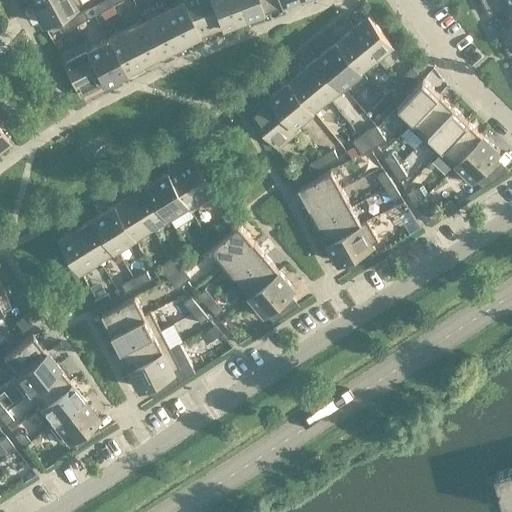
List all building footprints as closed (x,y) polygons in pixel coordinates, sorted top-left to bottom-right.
[(82,2),(80,0),(40,0),(33,4),(43,23),(82,2)] [(112,4),(110,0),(101,0),(96,3),(100,11),(112,4)] [(179,0),(180,1),(181,1),(198,34),(223,25),(213,0),(179,0)] [(236,0),(213,0),(223,25),(243,17),(236,0)] [(236,0),(243,17),(262,10),(258,0),(236,0)] [(281,3),(280,0),(258,0),(262,10),(281,3)] [(511,13),(511,0),(486,0),(483,2),(489,14),(509,8),(511,13)] [(180,1),(164,10),(162,10),(179,44),(198,34),(181,1),(180,1)] [(160,3),(159,4),(140,14),(143,20),(144,20),(161,53),(179,44),(162,10),(164,10),(160,3)] [(88,18),(83,10),(71,16),(75,24),(88,18)] [(511,13),(511,14),(511,20),(498,31),(504,43),(511,38),(511,13)] [(393,43),(369,15),(352,28),(376,57),(393,43)] [(75,24),(71,16),(59,23),(63,31),(75,24)] [(144,20),(143,20),(125,29),(142,63),(161,53),(144,20)] [(376,57),(352,28),(337,41),(360,70),(376,57)] [(142,63),(125,29),(107,38),(124,72),(142,63)] [(124,72),(107,38),(89,48),(88,48),(104,82),(124,72)] [(360,70),(337,41),(320,55),(344,84),(360,70)] [(86,42),(85,43),(60,55),(80,94),(104,82),(88,48),(89,48),(86,42)] [(344,84),(320,55),(304,68),(328,97),(344,84)] [(419,73),(412,67),(403,77),(409,83),(419,73)] [(328,97),(304,68),(288,81),(312,110),(328,97)] [(439,92),(424,78),(398,105),(413,119),(414,119),(439,92)] [(312,110),(288,81),(272,95),(295,123),(296,123),(312,110)] [(392,88),(383,98),(389,104),(399,94),(392,88)] [(454,107),(439,92),(414,119),(413,119),(408,124),(423,139),(454,107)] [(295,123),(272,95),(250,112),(278,146),(300,127),(296,123),(295,123)] [(389,104),(383,98),(373,108),(379,114),(389,104)] [(469,121),(454,107),(423,139),(438,153),(469,121)] [(484,135),(469,121),(438,153),(453,167),(484,135)] [(378,126),(377,125),(365,132),(370,139),(381,132),(378,126)] [(0,145),(9,139),(0,127),(0,145)] [(370,139),(365,132),(353,139),(358,147),(370,139)] [(386,139),(381,132),(370,139),(374,146),(386,139)] [(500,151),(484,135),(453,167),(469,183),(474,177),(484,186),(493,180),(482,169),(500,151)] [(374,146),(370,139),(358,147),(363,154),(374,146)] [(334,149),(322,156),(326,164),(338,157),(334,149)] [(393,152),(385,156),(393,168),(400,163),(393,152)] [(326,164),(322,156),(310,163),(314,170),(326,164)] [(214,194),(191,157),(168,172),(187,203),(186,204),(190,209),(214,194)] [(408,175),(400,163),(393,168),(400,180),(408,175)] [(342,188),(332,169),(299,187),(309,205),(342,188)] [(393,182),(386,171),(378,175),(386,187),(393,182)] [(187,203),(168,172),(149,183),(169,215),(186,204),(187,203)] [(401,194),(393,182),(386,187),(393,199),(401,194)] [(169,215),(149,183),(132,194),(152,225),(169,215)] [(429,192),(424,185),(418,189),(423,196),(429,192)] [(415,187),(408,192),(415,203),(423,199),(415,187)] [(352,205),(342,188),(309,205),(319,223),(352,205)] [(152,225),(132,194),(115,204),(134,236),(152,225)] [(134,236),(115,204),(96,216),(116,247),(134,236)] [(361,222),(352,205),(319,223),(329,241),(362,223),(361,222)] [(433,206),(422,213),(427,221),(438,214),(433,206)] [(410,209),(399,216),(410,232),(420,226),(410,209)] [(116,247),(96,216),(79,226),(99,258),(116,247)] [(367,219),(361,222),(362,223),(329,241),(340,261),(363,249),(369,260),(379,254),(373,243),(379,240),(368,220),(367,219)] [(215,222),(205,231),(211,238),(221,229),(215,222)] [(254,239),(240,223),(211,247),(225,263),(254,239)] [(99,258),(79,226),(61,238),(80,269),(99,258)] [(211,238),(205,231),(194,240),(200,247),(211,238)] [(267,255),(254,239),(225,263),(238,279),(267,255)] [(280,271),(267,255),(238,279),(251,294),(280,271)] [(173,256),(172,257),(166,262),(175,272),(182,267),(173,256)] [(175,272),(166,262),(160,267),(169,278),(175,272)] [(191,277),(182,267),(175,272),(184,283),(191,277)] [(147,271),(135,277),(139,285),(151,279),(147,271)] [(295,288),(280,271),(251,294),(245,298),(261,317),(266,312),(274,321),(283,315),(275,305),(295,288)] [(184,283),(175,272),(169,278),(178,288),(184,283)] [(139,285),(135,277),(122,284),(127,291),(139,285)] [(0,311),(11,306),(3,287),(0,288),(0,311)] [(206,288),(199,294),(208,304),(215,299),(206,288)] [(112,299),(108,291),(95,298),(99,306),(112,299)] [(145,313),(136,295),(103,312),(112,331),(145,314),(145,313)] [(200,306),(191,296),(184,301),(193,312),(200,306)] [(223,309),(215,299),(208,304),(217,315),(223,309)] [(209,317),(200,306),(193,312),(202,323),(209,317)] [(151,310),(145,313),(145,314),(112,331),(122,349),(161,329),(151,310)] [(221,334),(215,325),(205,331),(211,341),(221,334)] [(171,347),(161,329),(122,349),(131,367),(171,347)] [(46,350),(32,333),(3,356),(17,373),(46,350)] [(4,335),(0,338),(0,349),(9,342),(4,335)] [(131,367),(142,388),(165,376),(171,387),(195,372),(180,342),(171,347),(131,367)] [(58,366),(46,350),(17,373),(29,389),(58,366)] [(71,382),(58,366),(29,389),(41,404),(42,405),(71,382)] [(84,398),(71,382),(42,405),(41,404),(36,408),(49,425),(84,398)] [(98,415),(84,398),(49,425),(63,443),(69,439),(76,448),(86,442),(78,432),(98,415)] [(14,419),(5,408),(0,412),(0,416),(7,425),(14,419)] [(22,429),(15,435),(23,446),(30,440),(22,429)] [(14,446),(6,435),(0,439),(0,441),(7,451),(14,446)] [(511,468),(495,473),(504,509),(511,506),(511,468)]
